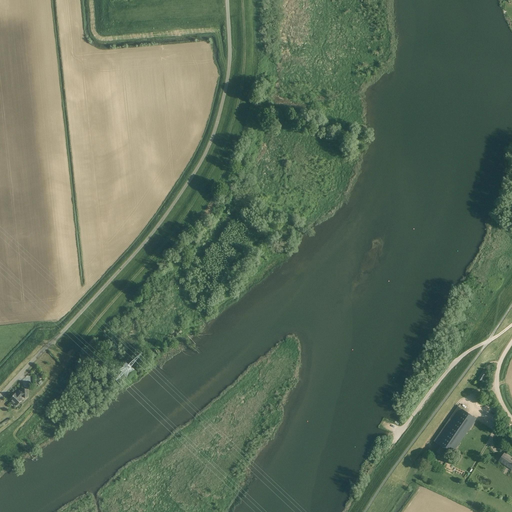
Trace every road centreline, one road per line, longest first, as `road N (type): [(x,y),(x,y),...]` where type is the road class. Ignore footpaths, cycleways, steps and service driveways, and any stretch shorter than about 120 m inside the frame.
road 1 (track): [(242,0),(244,54),(229,144),(144,267),(47,388),(0,433)]
road 2 (unclassified): [(0,395),(134,255),(207,149),(228,63),(226,0)]
road 3 (track): [(488,341),(453,363),(396,435)]
